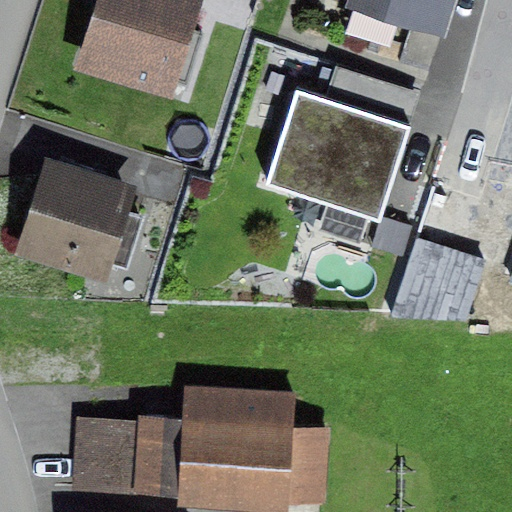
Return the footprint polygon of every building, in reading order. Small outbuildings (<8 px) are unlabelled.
[(207,0),(98,0),(78,60),(176,93),(207,0)] [(378,0),(450,22),(456,0),(378,0)] [(341,97),(314,88),(282,190),(387,223),(426,99),(348,75),(341,97)] [(139,192),(53,164),(25,252),(110,279),(139,192)] [(182,416),(141,414),(141,420),(136,489),(179,491),(178,504),(318,511),(328,511),(334,424),(295,422),(297,390),(184,384),(182,416)] [(136,489),(141,420),(79,416),(75,485),(136,489)]
